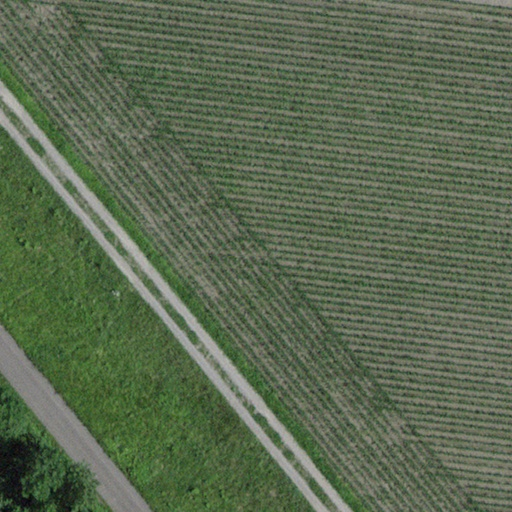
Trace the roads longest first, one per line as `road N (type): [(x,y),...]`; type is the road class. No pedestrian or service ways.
road 1 (track): [(348,511),(0,80)]
road 2 (track): [(0,326),(151,511)]
